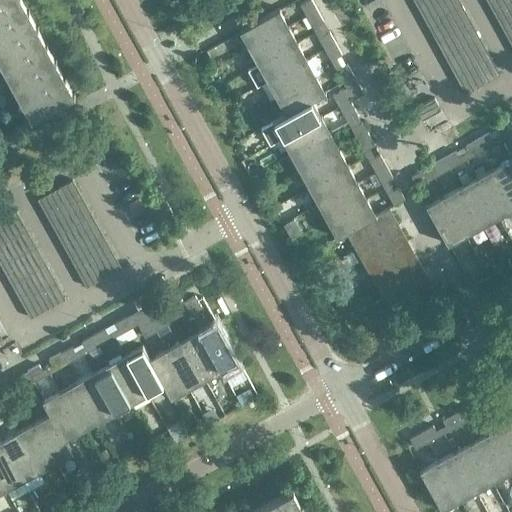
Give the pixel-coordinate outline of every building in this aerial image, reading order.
[(0,26),(28,12),(21,0),(9,0),(0,5),(0,26)] [(317,10),(312,0),(307,0),(301,4),(307,15),(317,10)] [(459,0),(414,0),(466,93),(501,74),(459,0)] [(511,0),(487,0),(511,44),(511,0)] [(251,46),(288,26),(279,10),(281,9),(280,8),(240,30),(241,31),(242,30),(251,46)] [(324,21),(317,10),(307,15),(313,27),(324,21)] [(0,48),(37,28),(28,12),(0,26),(0,48)] [(261,63),(297,43),(288,26),(251,46),(261,63)] [(0,56),(6,67),(46,45),(37,28),(0,48),(0,56)] [(336,43),(329,31),(319,37),(325,48),(336,43)] [(270,79),(306,59),(297,43),(261,63),(270,79)] [(342,54),(336,43),(325,48),(332,60),(342,54)] [(15,83),(55,61),(46,45),(6,67),(15,83)] [(279,96),(315,76),(306,59),(270,79),(279,96)] [(24,100),(64,78),(55,61),(15,83),(24,100)] [(354,76),(348,64),(337,70),(344,81),(354,76)] [(313,99),(326,92),(326,91),(324,92),(315,76),(279,96),(288,112),(288,113),(311,100),(312,100),(314,99),(313,99)] [(32,118),(75,94),(75,93),(73,94),(64,78),(24,100),(33,116),(31,117),(32,118)] [(350,100),(344,89),(344,88),(333,94),(340,106),(350,100)] [(448,122),(434,97),(415,108),(429,132),(448,122)] [(321,116),(312,100),(311,100),(288,113),(288,112),(286,113),(273,121),(274,122),(276,121),(284,136),(321,116)] [(357,112),(350,100),(340,106),(346,117),(357,112)] [(293,153),(330,133),(321,116),(284,136),(293,153)] [(369,133),(362,121),(362,122),(352,127),(358,139),(369,133)] [(511,142),(511,123),(511,121),(499,128),(505,138),(506,137),(510,144),(511,142)] [(302,169),(339,149),(330,133),(293,153),(302,169)] [(375,144),(369,133),(358,139),(364,150),(375,144)] [(495,143),(492,138),(489,133),(477,139),(483,150),(495,143)] [(483,150),(477,139),(466,146),(474,160),(479,156),(477,153),(483,150)] [(311,186),(348,166),(339,149),(302,169),(311,186)] [(462,162),(459,156),(456,151),(444,157),(450,168),(462,162)] [(387,166),(380,154),(370,160),(376,171),(387,166)] [(450,168),(444,157),(433,164),(439,174),(450,168)] [(511,162),(510,160),(494,169),(511,201),(511,162)] [(320,202),(357,182),(348,166),(311,186),(320,202)] [(393,177),(387,166),(376,171),(382,183),(393,177)] [(429,180),(426,174),(423,169),(411,176),(417,186),(429,180)] [(511,206),(511,201),(494,169),(478,178),(498,214),(511,206)] [(73,178),(38,197),(87,287),(122,268),(73,178)] [(498,214),(478,178),(461,187),(481,223),(498,214)] [(330,218),(366,198),(357,182),(320,202),(330,218)] [(405,199),(398,187),(388,193),(394,204),(405,199)] [(481,223),(461,187),(445,196),(465,233),(481,223)] [(465,233),(445,196),(429,205),(428,203),(426,204),(449,244),(450,243),(449,241),(465,233)] [(375,215),(375,214),(366,198),(330,218),(339,235),(337,236),(337,237),(347,232),(349,231),(348,230),(375,215)] [(357,247),(397,225),(388,209),(390,208),(390,207),(377,214),(376,213),(375,214),(375,215),(348,230),(349,231),(357,247)] [(17,209),(0,218),(0,261),(31,318),(66,299),(17,209)] [(367,264),(407,241),(397,225),(357,247),(367,264)] [(376,280),(416,258),(407,241),(367,264),(376,280)] [(385,296),(425,274),(416,258),(376,280),(385,296)] [(392,315),(436,291),(435,289),(434,290),(425,274),(385,296),(394,313),(392,314),(392,315)] [(201,305),(195,295),(184,301),(190,312),(201,305)] [(190,312),(184,301),(172,308),(178,318),(190,312)] [(168,324),(165,318),(163,313),(151,320),(157,330),(168,324)] [(133,326),(127,316),(115,322),(121,333),(133,326)] [(157,330),(151,320),(140,326),(145,337),(157,330)] [(239,360),(217,320),(215,321),(216,322),(200,331),(221,368),(237,359),(238,360),(239,360)] [(111,338),(108,333),(105,328),(94,334),(100,345),(111,338)] [(221,368),(200,331),(184,341),(204,377),(221,368)] [(100,345),(94,334),(82,341),(88,351),(100,345)] [(204,377),(184,341),(168,350),(188,386),(204,377)] [(164,382),(151,359),(152,359),(151,357),(150,357),(143,344),(142,344),(143,346),(127,355),(147,391),(163,382),(164,382)] [(78,357),(75,351),(72,346),(61,352),(67,363),(78,357)] [(188,386),(168,350),(152,359),(151,359),(164,382),(163,382),(164,384),(172,397),(173,397),(172,395),(188,386)] [(67,363),(61,352),(49,359),(55,369),(67,363)] [(147,391),(127,355),(110,364),(130,400),(147,391)] [(45,375),(42,370),(39,364),(28,371),(34,381),(45,375)] [(130,400),(110,364),(94,373),(114,409),(130,400)] [(114,409),(94,373),(77,382),(97,419),(114,409)] [(97,419),(77,382),(61,391),(81,428),(97,419)] [(35,398),(30,387),(18,393),(24,404),(35,398)] [(505,399),(502,394),(499,388),(488,395),(493,405),(505,399)] [(81,428),(61,391),(45,400),(44,398),(42,399),(50,413),(51,414),(64,437),(65,437),(81,428)] [(24,404),(18,393),(6,400),(12,410),(24,404)] [(493,405),(488,395),(476,401),(482,412),(493,405)] [(472,417),(469,412),(466,407),(455,413),(460,424),(472,417)] [(460,424),(455,413),(443,419),(449,430),(460,424)] [(51,414),(35,423),(55,460),(71,451),(72,453),(73,452),(66,438),(65,437),(64,437),(51,414)] [(55,460),(35,423),(18,432),(38,469),(55,460)] [(465,432),(460,424),(449,430),(454,439),(465,432)] [(439,435),(436,430),(433,425),(422,431),(428,442),(439,435)] [(511,467),(511,439),(504,425),(488,434),(508,470),(511,467)] [(428,442),(422,431),(410,438),(416,448),(428,442)] [(38,469),(18,432),(2,441),(22,478),(38,469)] [(508,470),(488,434),(471,443),(491,479),(508,470)] [(22,478),(2,441),(0,442),(0,477),(5,487),(22,478)] [(491,479),(471,443),(455,452),(475,488),(491,479)] [(475,488),(455,452),(438,461),(458,497),(475,488)] [(458,497),(438,461),(422,470),(421,468),(420,469),(442,509),(443,508),(442,506),(458,497)] [(292,511),(301,507),(292,491),(294,490),(293,489),(251,511),(292,511)]
